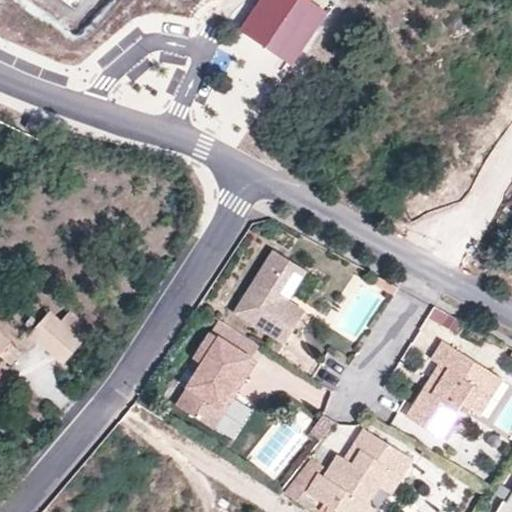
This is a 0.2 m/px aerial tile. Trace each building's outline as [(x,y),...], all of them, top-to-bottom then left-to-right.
[(293,64),(327,13),(310,1),(307,0),(262,0),(242,30),(293,64)] [(45,137),(50,126),(31,117),(26,128),(45,137)] [(269,284),(284,260),(273,253),(235,314),(246,321),(249,317),(269,284)] [(249,317),(246,321),(286,346),(306,314),(301,311),(289,303),(283,299),(286,295),(292,298),(307,274),(284,260),(269,284),(249,317)] [(289,303),(292,298),(286,295),(283,299),(289,303)] [(48,310),(28,331),(62,361),(88,331),(68,312),(61,319),(48,310)] [(215,319),(206,333),(254,361),(261,348),(215,319)] [(0,332),(0,355),(7,361),(20,348),(15,345),(0,332)] [(191,359),(199,364),(175,405),(213,428),(225,409),(220,406),(227,393),(232,396),(254,361),(206,333),(191,359)] [(493,377),(442,346),(432,362),(440,367),(449,372),(433,397),(425,392),(407,420),(442,442),(464,410),(470,414),(493,377)] [(449,372),(440,367),(425,392),(433,397),(449,372)] [(503,384),(493,377),(470,414),(480,420),(503,384)] [(220,406),(225,409),(232,396),(227,393),(220,406)] [(417,459),(367,428),(356,446),(364,451),(356,464),(348,459),(340,454),(326,476),(321,472),(308,492),(339,511),(374,511),(377,509),(372,505),(373,500),(382,486),(393,469),(405,477),(417,459)] [(364,451),(356,446),(348,459),(356,464),(364,451)] [(405,477),(393,469),(382,486),(394,494),(405,477)]
